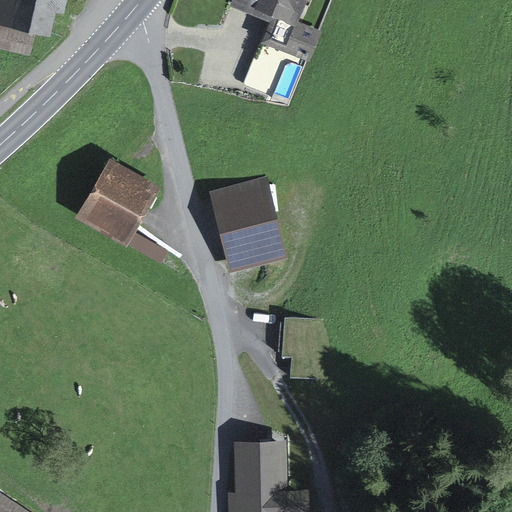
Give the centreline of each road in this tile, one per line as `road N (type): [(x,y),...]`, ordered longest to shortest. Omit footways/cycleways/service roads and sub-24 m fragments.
road 1 (residential): [(135,8),(154,61),(227,390),(217,511)]
road 2 (secondary): [(0,144),(135,8)]
